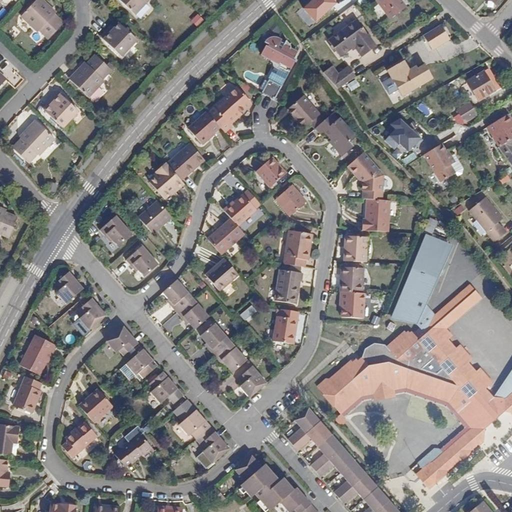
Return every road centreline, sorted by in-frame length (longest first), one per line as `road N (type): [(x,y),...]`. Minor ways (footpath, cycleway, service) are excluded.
road 1 (residential): [(131,308),(176,270),(218,171),(254,143),(286,148),(327,196),(332,217),(306,354),(242,427)]
road 2 (residential): [(131,308),(65,378),(49,448),(58,471),(76,483),(191,488),(244,453),(259,433)]
road 3 (tertiary): [(266,0),(150,113),(58,229)]
road 4 (residential): [(242,427),(223,416),(131,308)]
